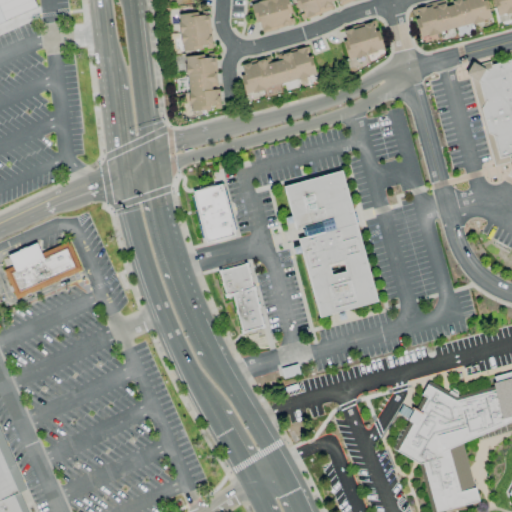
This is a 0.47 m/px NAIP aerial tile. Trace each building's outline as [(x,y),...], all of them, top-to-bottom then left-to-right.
[(0,0),(0,23),(35,11),(30,0),(0,0)] [(262,0),(249,3),(254,23),(258,22),(260,32),(292,25),(287,0),(262,0)] [(335,0),(338,6),(355,0),(293,0),(300,20),(332,9),(329,2),(334,0),(335,0)] [(489,21),(484,0),(446,0),(447,0),(411,8),(418,36),(489,21)] [(511,0),(493,0),(498,16),(511,12),(511,0)] [(181,51),(211,47),(207,12),(177,16),(181,51)] [(347,59),(381,51),(373,21),(340,30),(347,59)] [(314,76),(307,47),(274,55),(274,57),(240,66),(242,74),(239,75),(244,94),(314,76)] [(183,57),(188,111),(218,109),(213,55),(183,57)] [(348,60),(350,70),(368,66),(366,56),(348,60)] [(498,164),(511,161),(511,58),(477,70),(498,164)] [(285,188),(344,171),(381,301),(322,318),(285,188)] [(211,245),(240,237),(227,184),(198,191),(211,245)] [(9,256),(38,243),(44,255),(70,243),(83,272),(17,302),(3,271),(13,266),(9,256)] [(220,271),(232,267),(249,263),(267,327),(244,333),(234,295),(227,297),(220,271)] [(391,448),(421,396),(419,395),(427,380),(445,391),(454,397),(468,392),(491,386),(490,383),(493,383),(492,377),(511,371),(511,416),(510,417),(511,421),(451,448),(458,491),(473,487),(477,501),(437,511),(429,511),(417,464),(391,448)] [(0,511),(0,428),(27,490),(20,493),(28,511),(0,511)]
